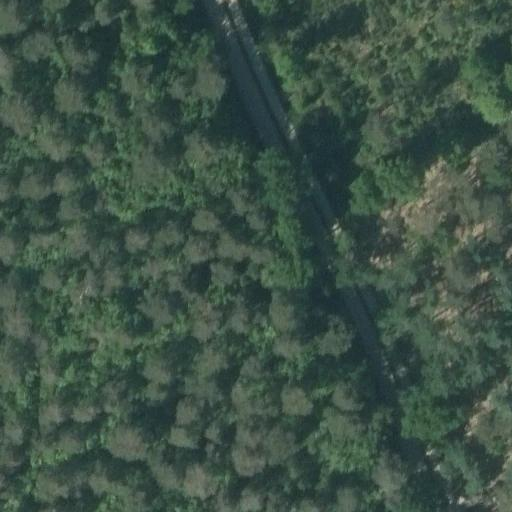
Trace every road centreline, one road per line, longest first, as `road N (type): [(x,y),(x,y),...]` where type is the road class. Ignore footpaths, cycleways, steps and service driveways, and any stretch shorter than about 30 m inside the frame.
road 1 (track): [(210,0),(359,317),(438,511)]
road 2 (track): [(0,59),(142,0)]
